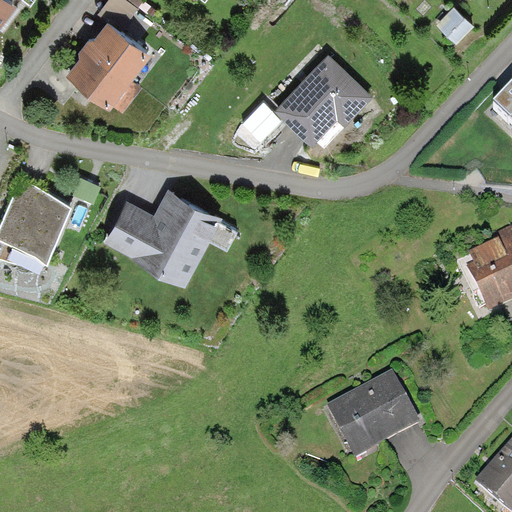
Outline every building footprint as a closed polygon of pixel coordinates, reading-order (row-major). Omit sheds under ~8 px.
[(0,0),(0,21),(16,0),(0,0)] [(105,0),(100,8),(108,14),(122,24),(137,5),(129,0),(105,0)] [(458,38),(474,21),(455,4),(439,20),(458,38)] [(130,74),(151,45),(122,24),(108,14),(95,32),(89,33),(81,44),(81,50),(67,69),(110,101),(114,96),(127,106),(144,84),(130,74)] [(303,78),(276,107),(314,141),(338,115),(345,122),(374,91),(329,49),(303,78)] [(511,88),(511,89),(493,108),(511,125),(511,88)] [(23,174),(0,225),(0,233),(49,256),(76,198),(23,174)] [(81,175),(74,192),(94,200),(100,183),(81,175)] [(128,197),(106,239),(187,281),(223,211),(170,184),(156,211),(128,197)] [(475,264),(470,267),(489,310),(511,300),(511,226),(496,233),(498,238),(469,251),(475,264)] [(394,370),(329,404),(356,457),(400,434),(421,423),(394,370)] [(511,439),(493,462),(477,479),(511,510),(511,439)]
